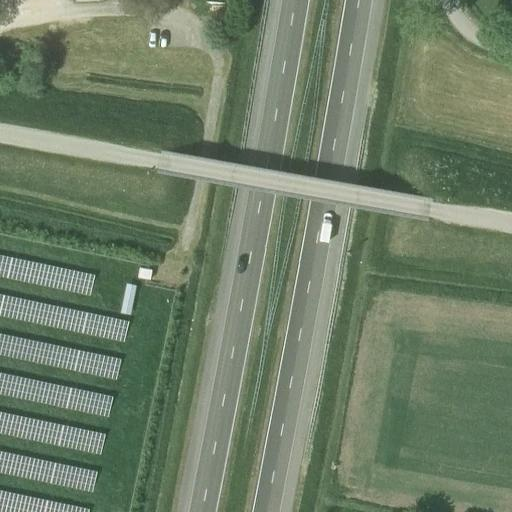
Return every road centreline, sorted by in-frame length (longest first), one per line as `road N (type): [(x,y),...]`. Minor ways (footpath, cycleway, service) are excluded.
road 1 (trunk): [(264,511),(357,0)]
road 2 (trunk): [(293,0),(200,511)]
road 3 (unclassified): [(184,246),(218,67),(200,33),(175,15),(103,8),(0,22)]
road 4 (unclassified): [(511,224),(167,164)]
road 5 (unclassified): [(0,133),(167,164)]
